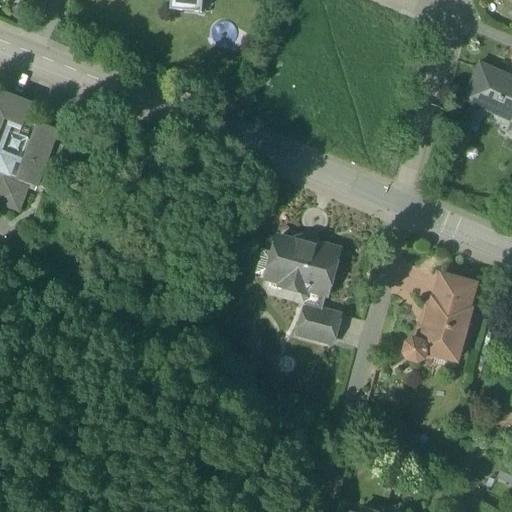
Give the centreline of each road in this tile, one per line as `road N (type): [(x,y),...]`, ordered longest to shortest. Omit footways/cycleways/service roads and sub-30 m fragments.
road 1 (unclassified): [(0,42),(401,204)]
road 2 (residential): [(335,511),(401,204)]
road 3 (residential): [(401,204),(452,19)]
road 4 (unclassified): [(401,204),(511,255)]
